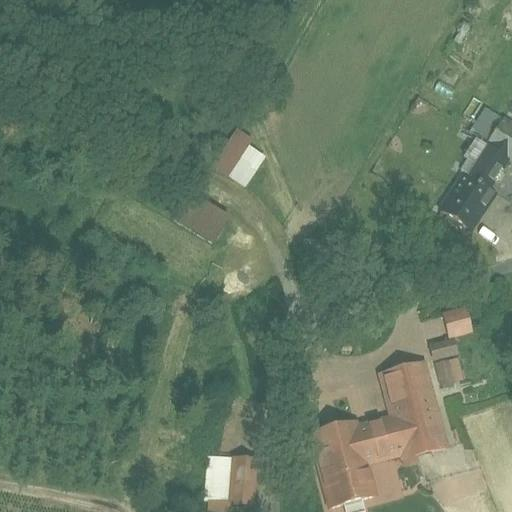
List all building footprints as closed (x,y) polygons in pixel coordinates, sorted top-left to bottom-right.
[(476,101),(468,114),(481,121),(488,109),(476,101)] [(511,126),(505,123),(474,181),(465,176),(448,208),(491,231),(511,192),(511,126)] [(255,148),(259,142),(241,130),(216,168),(250,190),(271,159),(255,148)] [(189,194),(173,222),(215,246),(231,218),(189,194)] [(453,338),(478,338),(478,311),(453,311),(453,338)] [(443,387),(467,383),(463,351),(439,354),(443,387)] [(453,450),(430,366),(386,379),(409,462),(453,450)] [(338,511),(380,500),(363,438),(315,451),(332,511),(338,511)] [(239,510),(261,507),(255,459),(233,462),(239,510)]
